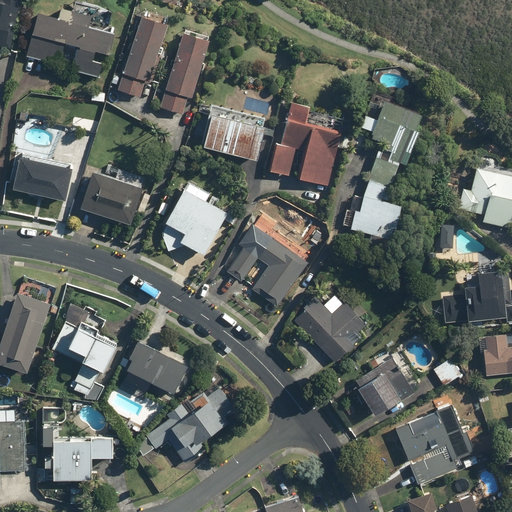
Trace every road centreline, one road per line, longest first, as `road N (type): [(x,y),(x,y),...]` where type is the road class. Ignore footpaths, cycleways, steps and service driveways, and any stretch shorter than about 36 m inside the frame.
road 1 (residential): [(0,242),(86,259),(181,301),(271,374),(304,416)]
road 2 (residential): [(304,416),(176,511)]
